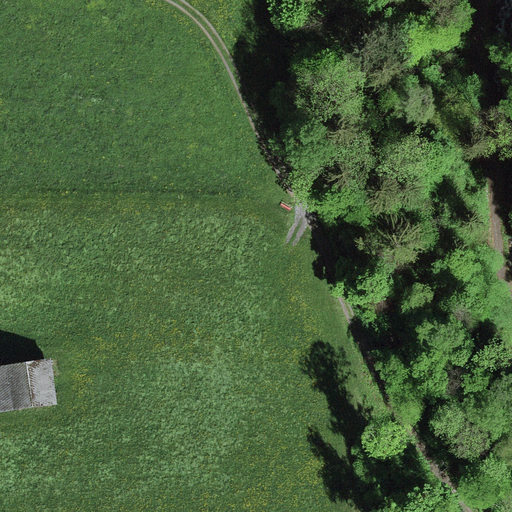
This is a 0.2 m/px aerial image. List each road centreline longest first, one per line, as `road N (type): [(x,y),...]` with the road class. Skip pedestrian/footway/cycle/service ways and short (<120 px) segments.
road 1 (track): [(472,511),(399,417),(361,347),(225,48),(183,4),(166,0)]
road 2 (track): [(479,0),(472,33),(479,109),(494,161),(503,286),(511,304)]
